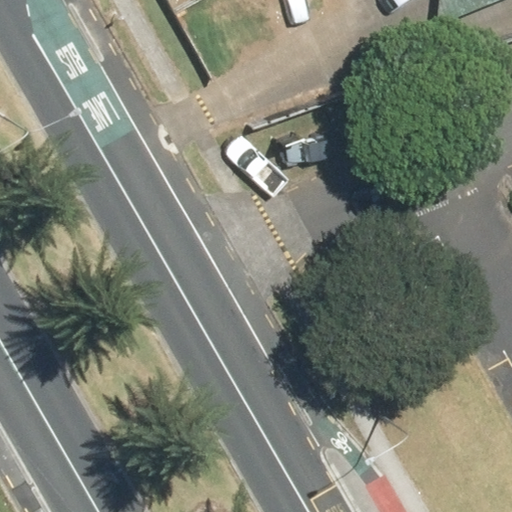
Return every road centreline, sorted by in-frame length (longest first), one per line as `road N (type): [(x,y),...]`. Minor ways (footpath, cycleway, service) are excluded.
road 1 (secondary): [(35,0),(329,511)]
road 2 (secondary): [(94,511),(0,342)]
